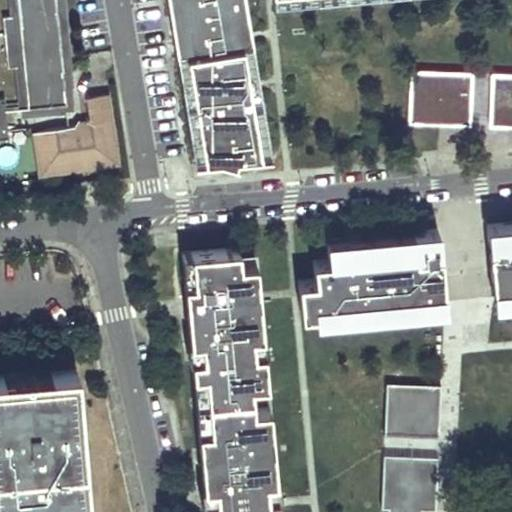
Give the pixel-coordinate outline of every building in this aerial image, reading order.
[(6,64),(14,63),(19,113),(73,108),(63,0),(7,0),(9,12),(1,13),(6,64)] [(167,0),(190,141),(193,157),(214,154),(231,159),(235,154),(268,149),(244,0),(167,0)] [(471,68),(410,65),(407,118),(469,121),(471,68)] [(511,69),(490,69),(488,122),(511,123),(511,69)] [(36,132),(40,154),(54,152),(56,171),(113,162),(103,97),(85,100),(89,124),(36,132)] [(54,152),(40,154),(42,173),(56,171),(54,152)] [(511,219),(486,221),(492,297),(511,295),(511,219)] [(326,254),(311,255),(312,275),(297,276),(299,310),(333,308),(333,299),(367,297),(368,305),(389,303),(389,307),(443,303),(438,251),(434,251),(433,243),(438,242),(436,225),(324,234),(326,254)] [(203,501),(203,511),(276,511),(267,405),(251,406),(249,382),(264,381),(251,243),(232,245),(180,249),(201,484),(213,483),(214,501),(203,501)] [(0,368),(0,511),(24,511),(50,509),(50,511),(79,511),(87,511),(74,363),(0,368)] [(384,375),(380,451),(436,454),(439,394),(440,380),(384,375)] [(380,451),(380,504),(434,507),(436,454),(380,451)]
